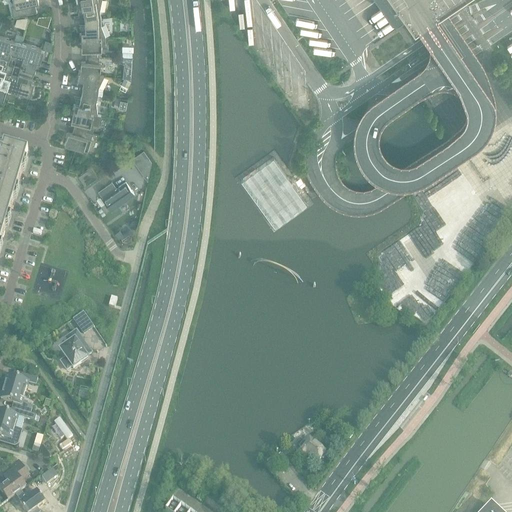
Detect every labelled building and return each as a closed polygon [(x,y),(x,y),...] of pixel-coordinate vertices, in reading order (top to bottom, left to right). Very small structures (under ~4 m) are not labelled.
[(39,2),(38,0),(13,0),(15,6),(11,7),(13,17),(37,12),(35,3),(39,2)] [(84,13),(85,19),(101,18),(100,10),(101,0),(90,0),(78,2),(79,8),(78,14),(84,13)] [(394,0),(403,12),(404,12),(413,26),(413,28),(417,28),(417,26),(419,25),(420,24),(437,13),(451,3),(455,0),(394,0)] [(38,16),(36,24),(48,27),(51,15),(38,16)] [(81,31),(81,38),(105,37),(105,36),(101,25),(101,18),(85,19),(85,25),(79,25),(81,31)] [(16,34),(14,40),(21,42),(23,36),(16,34)] [(0,61),(8,64),(11,54),(17,56),(21,42),(0,35),(0,61)] [(86,50),(86,55),(99,56),(99,50),(102,50),(102,46),(106,46),(105,37),(81,38),(82,50),(86,50)] [(45,40),(43,49),(44,49),(51,51),(53,43),(45,40)] [(43,49),(21,42),(17,56),(23,58),(20,67),(34,72),(37,62),(40,63),(44,49),(43,49)] [(81,61),(80,73),(100,76),(100,75),(101,63),(98,63),(99,56),(86,55),(85,61),(81,61)] [(0,86),(7,89),(11,75),(5,73),(8,64),(0,61),(0,86)] [(124,62),(123,78),(130,80),(131,69),(131,62),(124,62)] [(31,81),(34,72),(20,67),(17,77),(11,75),(7,89),(30,95),(34,82),(31,81)] [(83,86),(82,92),(98,95),(99,87),(104,77),(104,75),(100,75),(100,76),(80,73),(79,80),(76,85),(83,86)] [(75,103),(74,109),(93,113),(93,114),(97,115),(97,114),(96,102),(98,95),(82,92),(81,98),(75,96),(75,103)] [(75,122),(74,127),(86,131),(87,131),(88,125),(90,126),(93,114),(93,113),(74,109),(71,121),(75,122)] [(93,133),(87,131),(86,131),(74,127),(72,133),(68,132),(64,144),(87,151),(93,133)] [(0,252),(3,242),(1,241),(5,227),(7,228),(12,214),(9,213),(13,199),(16,200),(20,186),(18,185),(22,172),(24,172),(28,159),(26,158),(28,151),(0,142),(0,252)] [(142,151),(132,158),(137,166),(147,181),(152,162),(148,156),(144,151),(144,150),(142,151)] [(121,169),(131,162),(127,157),(117,163),(121,169)] [(98,177),(91,167),(78,176),(85,186),(98,177)] [(112,181),(98,191),(103,198),(102,198),(111,211),(134,194),(125,182),(117,188),(112,181)] [(89,200),(93,205),(94,206),(97,204),(93,197),(89,200)] [(117,299),(111,297),(109,307),(115,308),(117,299)] [(84,312),(74,319),(84,334),(94,327),(84,312)] [(87,357),(91,353),(76,331),(66,339),(70,343),(60,350),(66,359),(61,362),(67,370),(72,367),(73,369),(88,359),(87,357)] [(8,376),(4,387),(25,394),(27,387),(35,389),(38,379),(22,374),(20,379),(8,376)] [(23,401),(25,394),(4,387),(1,399),(16,404),(14,409),(30,414),(32,408),(24,401),(23,401)] [(36,416),(30,414),(14,409),(13,415),(0,410),(0,423),(21,430),(24,419),(34,422),(36,417),(36,416)] [(41,417),(39,423),(47,426),(48,419),(41,417)] [(59,418),(54,422),(67,440),(72,436),(59,418)] [(17,441),(21,430),(0,423),(0,436),(6,439),(4,444),(14,447),(18,445),(19,442),(17,441)] [(326,455),(324,453),(325,452),(307,438),(303,444),(299,440),(293,448),(298,452),(296,454),(303,460),(307,455),(317,463),(321,458),(323,459),(326,455)] [(42,445),(38,457),(49,460),(50,456),(42,445)] [(273,457),(266,462),(272,470),(279,465),(273,457)] [(0,490),(8,501),(15,495),(20,491),(25,488),(19,479),(27,473),(18,461),(10,467),(12,471),(3,477),(7,483),(0,488),(0,490)] [(47,485),(58,476),(53,469),(41,477),(47,485)] [(26,499),(20,491),(15,495),(20,503),(19,503),(25,511),(39,511),(37,509),(45,503),(37,491),(26,499)] [(194,511),(173,500),(168,509),(171,511),(174,506),(178,508),(176,511),(194,511)]
